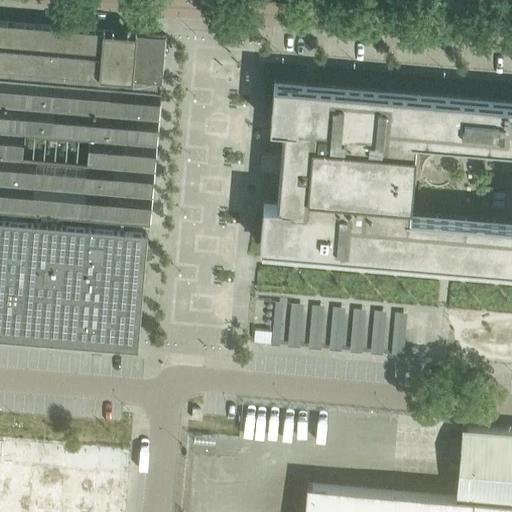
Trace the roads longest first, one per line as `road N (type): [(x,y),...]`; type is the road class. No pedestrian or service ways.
road 1 (unclassified): [(511,409),(192,379),(171,385),(164,398)]
road 2 (residential): [(511,35),(205,8)]
road 3 (unclassified): [(164,398),(0,382)]
